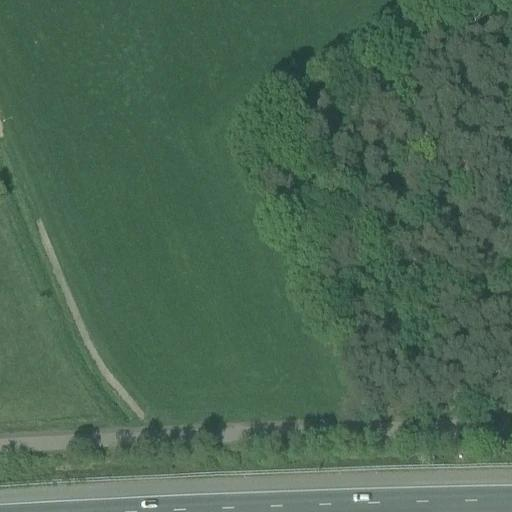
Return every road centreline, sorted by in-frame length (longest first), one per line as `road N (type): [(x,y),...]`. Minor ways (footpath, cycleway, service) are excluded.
road 1 (unclassified): [(0,441),(511,429)]
road 2 (motorway): [(511,500),(171,511)]
